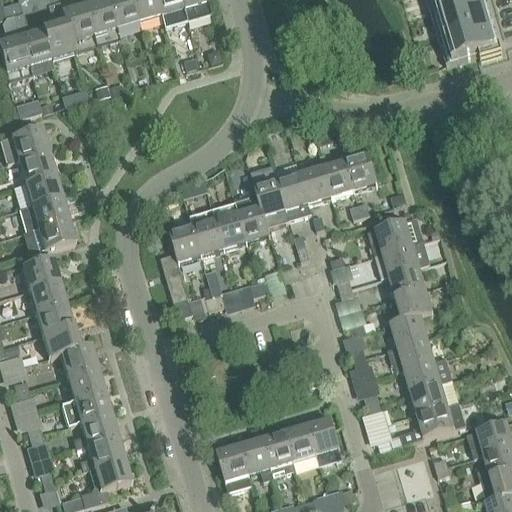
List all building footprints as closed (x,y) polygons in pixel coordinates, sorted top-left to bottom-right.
[(46,0),(49,10),(58,8),(57,3),(55,0),(46,0)] [(116,0),(107,3),(116,35),(138,28),(130,0),(116,0)] [(130,0),(138,28),(161,22),(154,0),(130,0)] [(187,26),(184,15),(179,0),(154,0),(161,22),(165,33),(187,26)] [(204,0),(179,0),(184,15),(187,26),(211,19),(204,0)] [(431,0),(437,17),(444,43),(452,70),(458,68),(477,62),(479,62),(485,60),(496,57),(488,30),(481,4),(479,0),(431,0)] [(116,35),(107,3),(84,9),(97,53),(119,46),(116,35)] [(19,6),(10,8),(14,20),(22,18),(19,6)] [(54,31),(42,34),(52,66),(75,59),(72,48),(71,48),(62,16),(59,7),(58,8),(49,10),(48,11),(54,31)] [(14,20),(10,8),(2,11),(6,22),(14,20)] [(84,9),(62,16),(71,48),(72,48),(75,59),(97,53),(84,9)] [(29,73),(52,66),(42,34),(29,38),(23,17),(22,18),(14,20),(20,41),(29,73)] [(29,73),(20,41),(14,20),(6,22),(2,29),(7,45),(0,46),(0,61),(5,80),(29,73)] [(218,55),(208,58),(211,69),(222,65),(218,55)] [(196,63),(185,66),(187,75),(199,72),(196,63)] [(121,89),(109,92),(111,99),(112,102),(123,99),(121,89)] [(107,90),(97,93),(99,103),(104,102),(110,100),(107,90)] [(74,99),(62,102),(65,112),(77,109),(74,99)] [(50,108),(41,111),(43,118),(52,115),(50,108)] [(26,109),(16,112),(20,124),(30,121),(26,109)] [(49,157),(42,133),(0,145),(0,148),(6,169),(17,166),(49,157)] [(325,140),(316,143),(318,151),(328,149),(325,140)] [(24,189),(56,179),(49,157),(17,166),(24,189)] [(345,166),(355,198),(378,191),(369,159),(345,166)] [(355,198),(345,166),(323,172),(332,204),(355,198)] [(300,179),(310,211),(332,204),(323,172),(300,179)] [(56,179),(24,189),(31,211),(63,202),(56,179)] [(312,219),(310,211),(300,179),(278,186),(290,226),(312,219)] [(260,212),(261,211),(264,224),(265,224),(268,232),(290,226),(278,186),(254,193),(260,212)] [(404,198),(391,202),(394,213),(407,209),(404,198)] [(63,202),(31,211),(19,215),(25,237),(69,224),(63,202)] [(358,210),(362,222),(370,220),(366,207),(358,210)] [(236,210),(213,216),(225,257),(248,250),(238,218),(236,210)] [(362,222),(358,210),(350,212),(354,225),(362,222)] [(261,211),(260,212),(238,218),(248,250),(271,243),(268,232),(265,224),(264,224),(261,211)] [(191,223),(193,231),(202,263),(225,257),(213,216),(191,223)] [(314,223),(317,236),(325,233),(321,221),(314,223)] [(22,238),(28,262),(76,248),(69,224),(25,237),(22,238)] [(375,262),(414,251),(423,248),(416,224),(368,238),(375,262)] [(169,238),(175,259),(179,270),(202,263),(193,231),(169,238)] [(298,254),(306,252),(303,240),(295,242),(298,254)] [(375,262),(381,285),(388,282),(420,273),(414,251),(375,262)] [(306,252),(298,254),(302,266),(309,264),(306,252)] [(175,259),(161,264),(174,309),(189,304),(179,270),(175,259)] [(342,262),(331,265),(333,274),(345,270),(342,262)] [(21,272),(28,296),(60,286),(53,263),(21,272)] [(395,305),(427,296),(420,273),(388,282),(395,305)] [(340,297),(352,293),(349,285),(337,288),(340,297)] [(35,318),(67,309),(60,286),(28,296),(35,318)] [(258,289),(262,301),(270,299),(267,286),(258,289)] [(262,301),(258,289),(250,291),(254,304),(262,301)] [(210,292),(204,294),(207,304),(213,302),(210,292)] [(352,293),(340,297),(342,305),(354,301),(352,293)] [(422,321),(423,323),(434,319),(427,296),(395,305),(401,327),(402,328),(422,321)] [(213,302),(217,315),(225,312),(221,300),(213,302)] [(209,317),(217,315),(213,302),(207,304),(205,304),(209,317)] [(179,325),(194,321),(189,304),(174,309),(179,325)] [(67,309),(35,318),(42,341),(74,331),(67,309)] [(402,328),(401,327),(390,330),(397,354),(429,344),(423,323),(422,321),(402,328)] [(353,342),(376,335),(374,326),(351,333),(353,342)] [(74,331),(42,341),(49,364),(60,361),(60,360),(80,354),(74,331)] [(4,344),(1,345),(3,352),(4,353),(18,349),(15,340),(4,344)] [(429,344),(397,354),(387,356),(392,371),(393,371),(396,378),(403,376),(436,367),(429,344)] [(18,349),(4,353),(6,360),(6,362),(21,358),(18,349)] [(60,360),(60,361),(67,383),(99,374),(92,350),(80,354),(60,360)] [(354,365),(366,362),(363,353),(352,357),(354,365)] [(366,362),(354,365),(356,373),(368,370),(366,362)] [(447,363),(436,367),(403,376),(410,399),(453,386),(447,363)] [(73,406),(105,396),(99,374),(67,383),(73,406)] [(453,386),(410,399),(417,421),(449,412),(460,408),(453,386)] [(16,398),(28,395),(25,387),(13,390),(16,398)] [(28,395),(16,398),(18,406),(30,403),(28,395)] [(105,396),(73,406),(62,409),(68,432),(80,428),(112,419),(105,396)] [(367,411),(379,407),(377,399),(365,402),(367,411)] [(379,407),(367,411),(370,419),(382,415),(379,407)] [(379,449),(381,457),(393,454),(467,432),(460,408),(449,412),(417,421),(420,434),(390,443),(391,445),(379,449)] [(77,454),(86,451),(118,442),(112,419),(80,428),(84,442),(74,444),(77,454)] [(317,464),(320,473),(344,466),(332,425),(308,431),(317,464)] [(511,452),(511,440),(508,428),(476,438),(480,452),(475,453),(472,459),(474,465),(483,462),(483,461),(511,452)] [(285,438),(295,470),(317,464),(308,431),(285,438)] [(29,443),(41,440),(39,432),(27,436),(29,443)] [(274,482),(296,476),(295,470),(285,438),(263,444),(274,482)] [(41,440),(29,443),(32,451),(44,448),(41,440)] [(83,477),(88,475),(93,474),(125,464),(118,442),(86,451),(90,464),(81,467),(83,477)] [(240,451),(249,483),(262,479),(265,487),(274,484),(274,482),(263,444),(240,451)] [(229,499),(252,492),(249,483),(240,451),(217,458),(229,499)] [(480,487),(490,484),(511,477),(511,452),(483,461),(483,462),(487,475),(482,476),(479,481),(480,487)] [(436,475),(449,471),(446,462),(434,466),(436,475)] [(125,464),(93,474),(88,475),(93,492),(91,498),(81,501),(83,511),(90,511),(109,506),(106,495),(132,488),(125,464)] [(449,471),(436,475),(439,483),(451,479),(449,471)] [(43,488),(55,485),(52,477),(40,480),(43,488)] [(486,508),(496,506),(496,507),(511,501),(511,477),(490,484),(480,487),(486,508)] [(55,485),(43,488),(45,497),(57,493),(55,485)] [(344,498),(347,510),(355,508),(352,496),(344,498)] [(311,499),(304,500),(306,509),(313,507),(311,499)] [(480,510),(480,511),(511,511),(511,501),(496,507),(496,506),(486,508),(480,510)]
